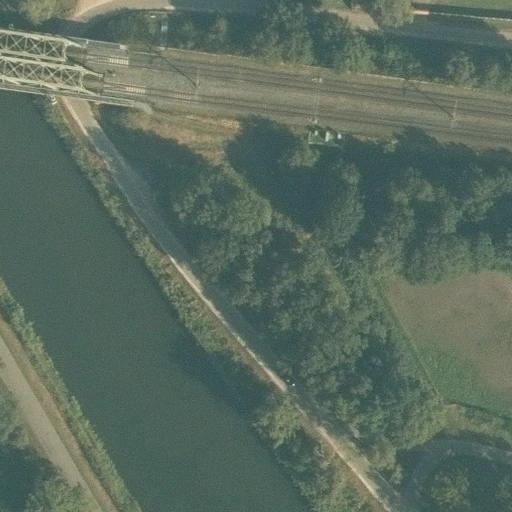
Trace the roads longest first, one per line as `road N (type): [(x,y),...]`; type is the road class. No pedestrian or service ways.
road 1 (unclassified): [(319,418),(145,215),(73,88),(64,66),(76,23),(94,8)]
road 2 (unclassified): [(511,39),(174,0)]
road 3 (unclassified): [(115,511),(0,316)]
road 4 (unclassified): [(399,511),(319,418)]
road 5 (unclassified): [(438,446),(319,418)]
